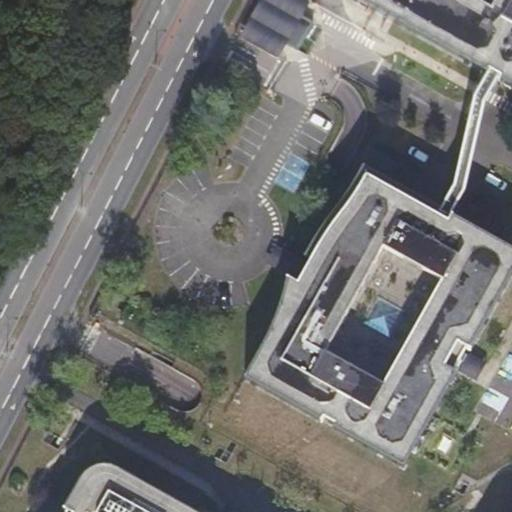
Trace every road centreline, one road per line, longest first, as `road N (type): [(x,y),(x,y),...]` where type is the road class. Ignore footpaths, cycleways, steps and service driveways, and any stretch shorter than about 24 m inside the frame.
road 1 (tertiary): [(0,407),(214,0)]
road 2 (tertiary): [(163,0),(0,317)]
